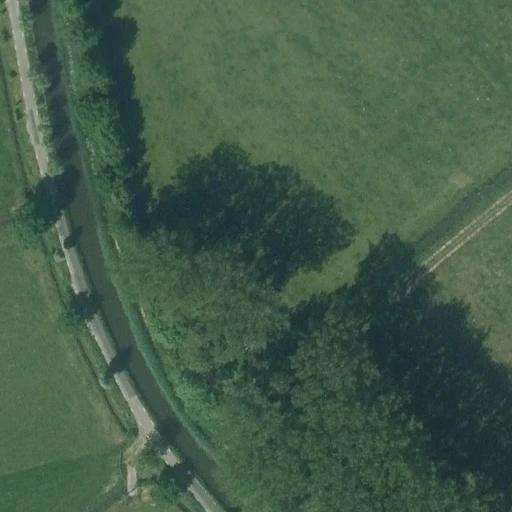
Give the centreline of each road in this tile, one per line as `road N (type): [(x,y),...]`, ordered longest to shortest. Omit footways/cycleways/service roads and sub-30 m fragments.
road 1 (unclassified): [(214,511),(119,384),(84,304),(35,131),(10,0)]
road 2 (track): [(511,196),(406,283)]
